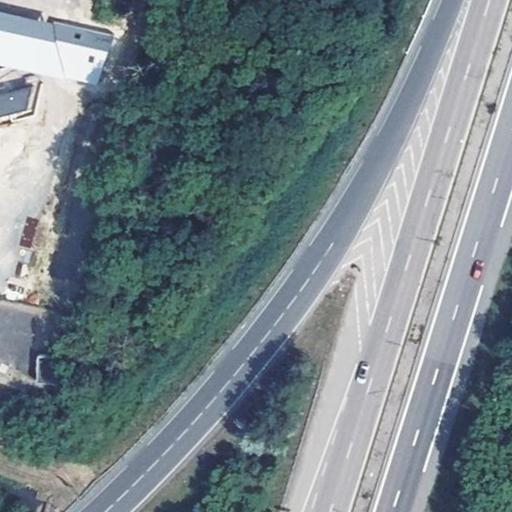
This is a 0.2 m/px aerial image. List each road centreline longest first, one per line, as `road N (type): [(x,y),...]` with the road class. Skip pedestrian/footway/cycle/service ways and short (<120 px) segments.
road 1 (motorway): [(449,0),(362,176),(263,329),(160,452),(95,511)]
road 2 (motorway): [(488,0),(327,511)]
road 3 (motorway): [(394,511),(511,135)]
